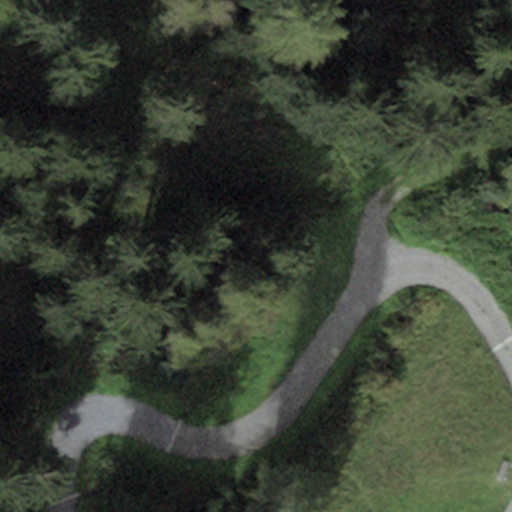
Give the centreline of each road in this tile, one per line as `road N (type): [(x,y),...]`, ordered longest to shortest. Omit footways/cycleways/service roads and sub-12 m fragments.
road 1 (track): [(53,511),(55,482),(79,432),(121,412),(221,440),(260,429),(365,291),(420,272)]
road 2 (track): [(420,272),(475,299),(511,367)]
